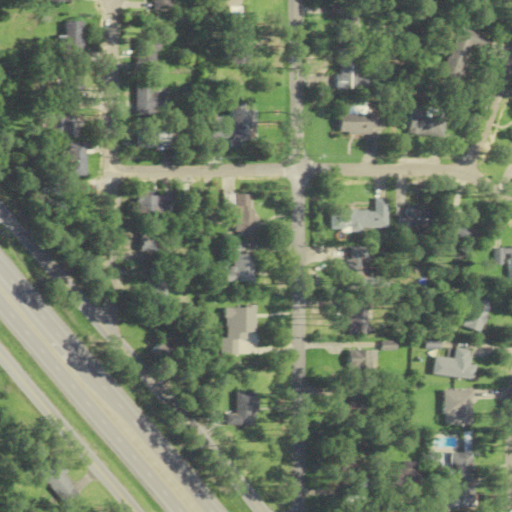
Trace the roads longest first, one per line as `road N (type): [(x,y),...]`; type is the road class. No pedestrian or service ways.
road 1 (residential): [(293,0),(299,511)]
road 2 (residential): [(511,207),(463,169),(110,172)]
road 3 (residential): [(0,210),(265,511)]
road 4 (residential): [(110,0),(105,328)]
road 5 (primary): [(0,302),(183,511)]
road 6 (residential): [(0,355),(137,511)]
road 7 (primary): [(213,511),(89,370)]
road 8 (primary): [(89,370),(0,268)]
road 9 (residential): [(511,383),(511,511)]
road 10 (residential): [(511,57),(463,169)]
